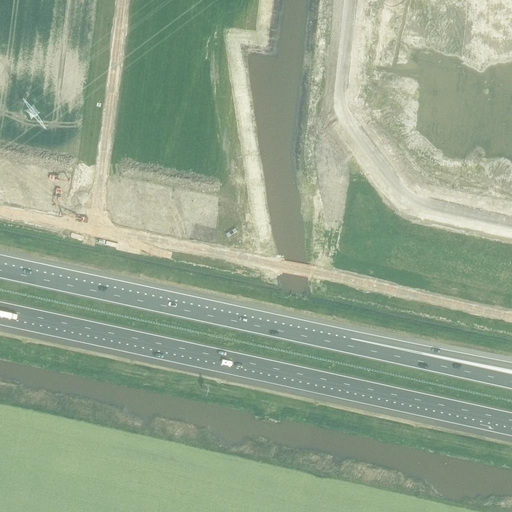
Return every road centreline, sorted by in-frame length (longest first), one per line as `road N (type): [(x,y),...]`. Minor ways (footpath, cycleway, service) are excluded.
road 1 (motorway): [(0,309),(511,420)]
road 2 (motorway): [(349,345),(0,270)]
road 3 (unclassified): [(511,224),(414,202),(344,114),(350,0)]
road 4 (motorway): [(511,381),(349,345)]
road 5 (motorway): [(511,371),(349,345)]
